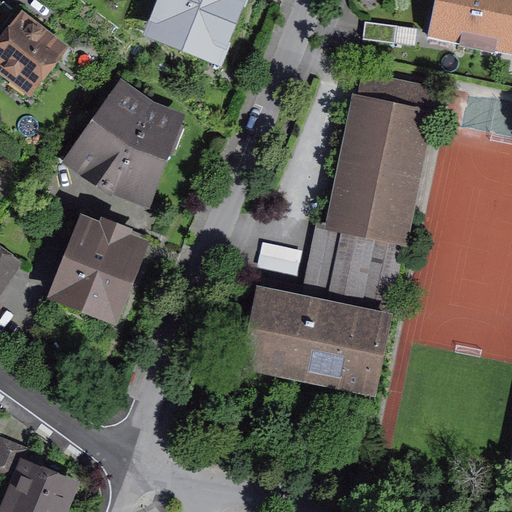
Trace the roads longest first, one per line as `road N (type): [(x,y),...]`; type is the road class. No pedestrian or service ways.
road 1 (residential): [(139,459),(171,355),(316,0)]
road 2 (residential): [(139,459),(78,430),(0,374)]
road 3 (residential): [(365,511),(205,480)]
